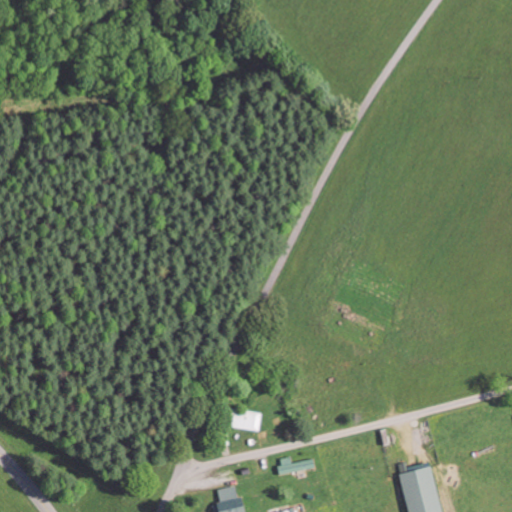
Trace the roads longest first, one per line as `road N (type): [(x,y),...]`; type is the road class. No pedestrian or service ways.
road 1 (residential): [(162,511),(215,382),(323,177),(436,0)]
road 2 (residential): [(173,483),(221,462),(511,389)]
